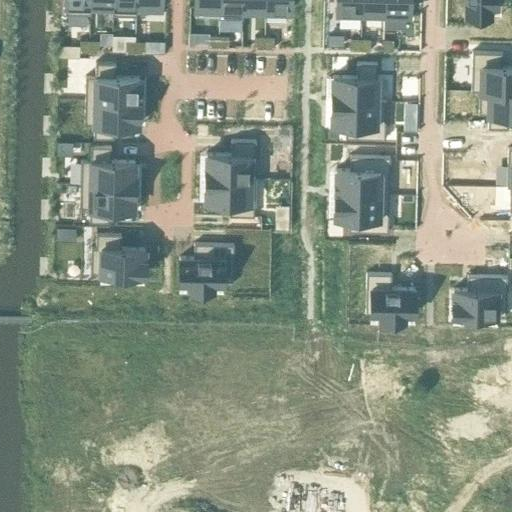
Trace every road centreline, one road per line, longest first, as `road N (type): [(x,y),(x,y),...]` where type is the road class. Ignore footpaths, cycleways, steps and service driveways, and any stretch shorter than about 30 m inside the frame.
road 1 (residential): [(173,139),(156,140),(153,220),(184,221),(186,144)]
road 2 (residential): [(432,0),(432,197)]
road 3 (residential): [(177,0),(173,139)]
road 4 (residential): [(432,197),(432,254),(474,256),(467,231)]
